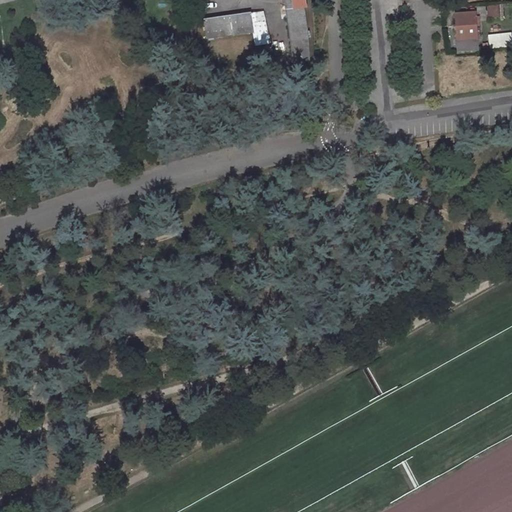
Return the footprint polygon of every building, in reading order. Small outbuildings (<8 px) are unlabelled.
[(286,0),(288,12),(296,63),(312,61),(304,10),(307,9),(305,0),(286,0)] [(487,6),(487,20),(504,19),(503,5),(487,6)] [(477,12),(456,14),(459,53),(479,51),(477,12)] [(207,38),(254,31),(252,14),(204,21),(207,38)] [(511,32),(488,34),(489,48),(511,47),(511,32)]
